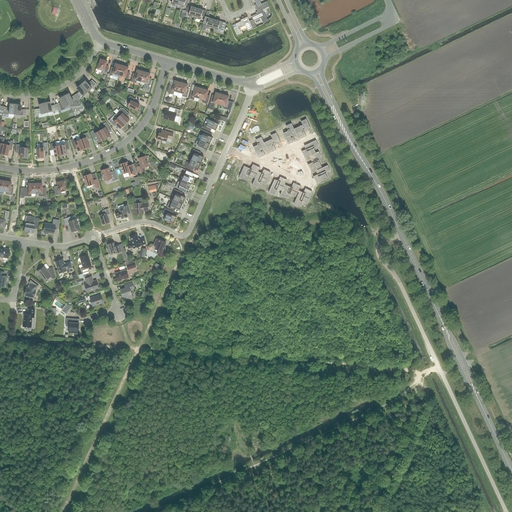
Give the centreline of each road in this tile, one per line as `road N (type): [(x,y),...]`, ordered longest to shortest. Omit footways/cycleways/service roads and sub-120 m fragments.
road 1 (unclassified): [(505,511),(404,291),(381,260),(380,245),(396,228)]
road 2 (primary): [(511,474),(396,228)]
road 3 (residential): [(93,238),(142,223),(185,235),(250,84)]
road 4 (residential): [(167,61),(152,109),(131,136),(70,166)]
road 5 (primary): [(309,73),(373,181)]
road 6 (primary): [(373,181),(319,69)]
road 7 (residential): [(101,41),(78,74),(47,93),(0,91)]
